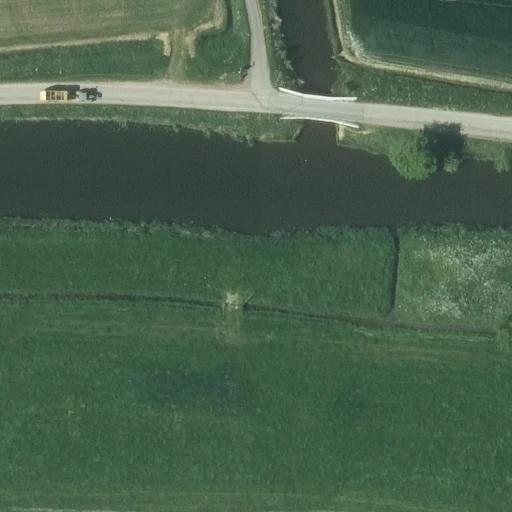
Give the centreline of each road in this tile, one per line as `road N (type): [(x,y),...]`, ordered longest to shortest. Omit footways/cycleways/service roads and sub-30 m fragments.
road 1 (tertiary): [(0,99),(286,105)]
road 2 (tertiary): [(511,129),(286,105)]
